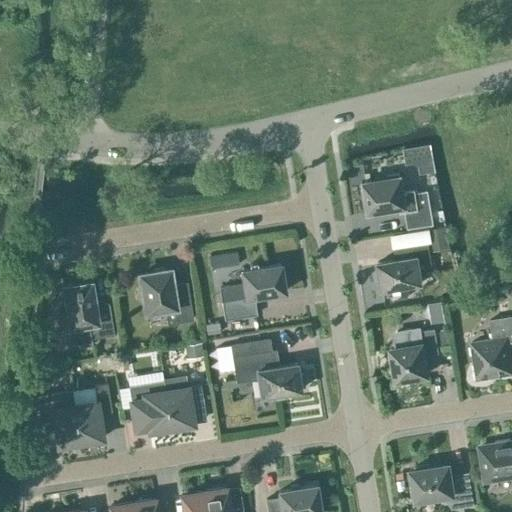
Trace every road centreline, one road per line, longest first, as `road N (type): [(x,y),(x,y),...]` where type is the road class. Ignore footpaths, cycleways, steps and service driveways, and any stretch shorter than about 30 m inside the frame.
road 1 (residential): [(23,480),(355,427)]
road 2 (residential): [(39,250),(320,206)]
road 3 (residential): [(355,427),(320,206)]
road 4 (unclassified): [(87,141),(190,143),(303,122)]
road 5 (unclassified): [(303,122),(511,74)]
road 6 (residential): [(355,427),(511,402)]
road 7 (unclassified): [(98,0),(87,141)]
